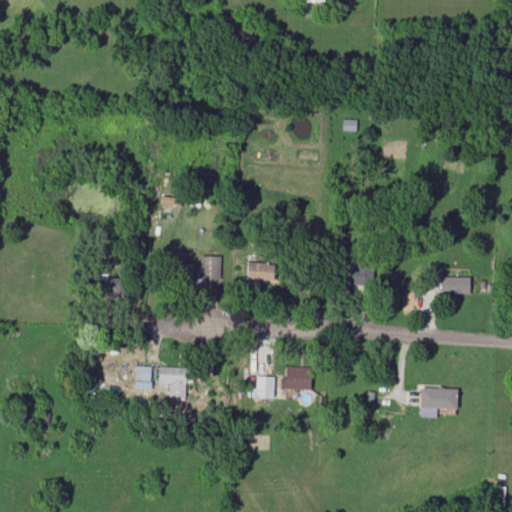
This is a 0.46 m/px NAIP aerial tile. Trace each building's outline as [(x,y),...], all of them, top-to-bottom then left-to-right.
[(355,131),(355,120),(342,119),(341,130),(355,131)] [(185,251),(167,252),(168,277),(220,276),(219,256),(199,256),(199,262),(185,263),(185,251)] [(246,279),(272,280),(272,263),(246,262),(246,279)] [(469,277),(439,276),(439,293),(468,293),(469,277)] [(98,278),(99,298),(121,297),(120,277),(98,278)] [(150,389),(151,366),(135,365),(133,388),(150,389)] [(184,397),(185,367),(158,366),(157,388),(168,388),(168,396),(184,397)] [(310,367),(284,367),(284,377),(280,377),(280,389),(309,389),(310,367)] [(273,397),(273,376),(255,376),(255,388),(250,388),(250,397),(273,397)] [(436,417),(437,408),(456,408),(456,388),(420,387),(419,417),(436,417)]
